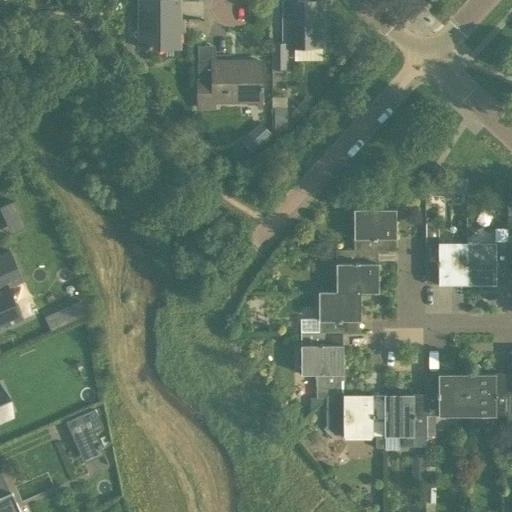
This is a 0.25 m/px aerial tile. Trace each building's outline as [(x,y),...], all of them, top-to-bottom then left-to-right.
[(138,1),(139,49),(179,49),(178,1),(138,1)] [(282,1),(282,43),(270,43),(270,69),(287,69),(287,50),(323,50),(323,1),(282,1)] [(197,63),(197,82),(198,108),(214,108),(214,103),(261,102),(260,62),(212,63),(197,63)] [(260,122),(253,129),(263,140),(270,134),(260,122)] [(0,206),(0,211),(5,222),(20,216),(13,201),(0,206)] [(352,210),(352,251),(352,252),(377,251),(377,252),(395,252),(395,210),(352,210)] [(466,285),(466,242),(438,243),(437,222),(424,222),(424,243),(424,285),(466,285)] [(506,242),(466,242),(466,285),(506,284),(506,242)] [(0,327),(21,319),(7,287),(22,281),(9,251),(0,255),(0,327)] [(335,251),(335,292),(335,293),(359,292),(359,293),(377,293),(377,252),(377,251),(352,252),(352,251),(335,251)] [(317,292),(317,333),(317,334),(342,334),(359,334),(359,293),(359,292),(335,293),(335,292),(317,292)] [(68,322),(69,323),(85,316),(79,301),(62,308),(62,309),(64,308),(70,321),(68,322)] [(325,396),(325,398),(342,381),(342,375),(342,334),(317,334),(317,333),(300,333),(300,375),(315,375),(316,396),(325,396)] [(424,374),(424,394),(425,394),(425,416),(426,416),(467,415),(467,374),(424,374)] [(508,374),(506,374),(467,374),(467,415),(508,415),(508,396),(508,374)] [(325,398),(325,426),(332,433),(342,433),(342,436),(383,436),(383,394),(357,394),(342,394),(342,381),(325,398)] [(383,394),(383,436),(398,436),(398,446),(411,446),(411,447),(426,447),(426,435),(426,416),(425,416),(425,394),(424,394),(383,394)] [(94,432),(103,428),(96,412),(95,409),(65,422),(74,441),(93,433),(94,432)] [(0,511),(20,511),(11,492),(10,492),(1,472),(0,472),(0,511)]
